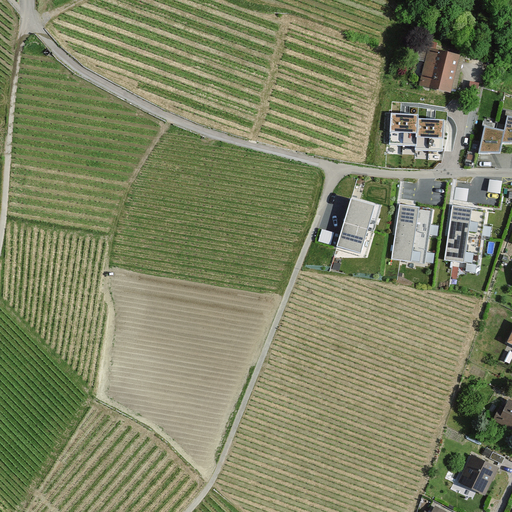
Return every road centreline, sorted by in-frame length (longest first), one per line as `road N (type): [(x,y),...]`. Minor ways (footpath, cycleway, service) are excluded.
road 1 (track): [(16,0),(67,59),(171,120),(338,172),(212,482),(186,511)]
road 2 (track): [(29,13),(11,104),(0,242)]
road 3 (residential): [(338,172),(511,173)]
